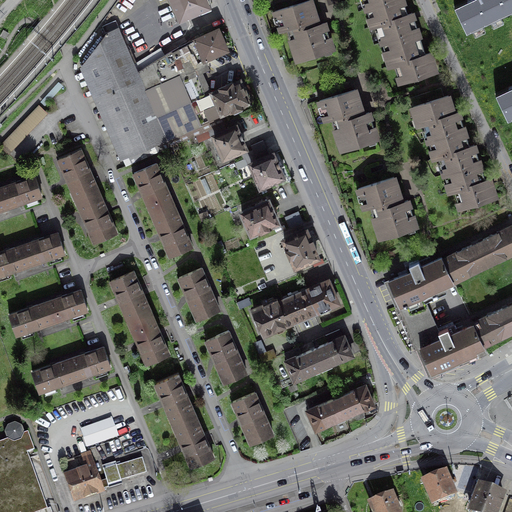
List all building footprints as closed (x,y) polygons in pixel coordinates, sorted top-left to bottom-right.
[(172,0),(174,3),(171,4),(177,19),(180,18),(181,19),(182,18),(181,17),(208,6),(207,5),(206,5),(204,0),(172,0)] [(319,24),(311,0),(309,0),(275,11),(281,30),(287,28),(297,59),(333,48),(325,22),(319,24)] [(362,0),(365,9),(368,9),(369,8),(381,42),(385,41),(398,83),(436,71),(430,52),(426,54),(412,13),(408,14),(403,0),(362,0)] [(511,0),(467,0),(455,6),(468,34),(511,12),(511,0)] [(115,20),(102,26),(105,33),(118,27),(115,20)] [(218,28),(195,39),(204,59),(205,59),(227,49),(218,28)] [(118,29),(108,34),(86,63),(130,164),(169,147),(153,110),(137,73),(118,29)] [(205,59),(204,59),(195,39),(189,42),(180,46),(169,52),(159,58),(152,63),(144,68),(137,73),(153,110),(170,103),(168,97),(171,96),(170,92),(186,85),(193,87),(202,83),(195,67),(207,62),(205,59)] [(208,94),(191,102),(204,132),(208,130),(223,123),(225,123),(221,114),(250,102),(240,80),(208,94)] [(58,82),(40,102),(45,106),(63,86),(58,82)] [(170,103),(153,110),(169,147),(204,132),(191,102),(208,94),(202,83),(193,87),(186,85),(170,92),(171,96),(168,97),(170,103)] [(511,85),(496,94),(509,121),(511,119),(511,85)] [(445,86),(410,98),(416,118),(420,116),(435,158),(438,157),(450,191),(454,190),(460,208),(496,196),(489,178),(485,179),(474,145),(470,147),(458,111),(454,112),(445,86)] [(363,114),(355,89),(319,101),(326,120),(332,118),(341,148),(377,137),(369,112),(363,114)] [(40,104),(1,144),(10,152),(48,113),(40,104)] [(210,134),(213,132),(223,157),(245,148),(236,125),(226,130),(223,123),(208,130),(210,134)] [(274,151),(251,161),(262,186),(285,177),(274,151)] [(115,232),(82,153),(60,161),(92,241),(115,232)] [(170,256),(192,247),(156,164),(134,174),(170,256)] [(34,176),(0,188),(0,209),(21,203),(41,195),(34,176)] [(394,176),(358,188),(365,208),(371,206),(381,237),(417,225),(408,200),(403,201),(394,176)] [(269,201),(242,212),(251,234),(278,223),(269,201)] [(511,222),(511,221),(386,279),(399,307),(428,294),(511,255),(511,222)] [(306,227),(282,237),(295,267),(319,256),(306,227)] [(58,233),(0,252),(0,275),(12,271),(43,261),(65,253),(58,233)] [(201,268),(179,278),(198,318),(219,309),(201,268)] [(169,353),(135,272),(113,281),(148,363),(169,353)] [(277,299),(253,310),(265,335),(338,303),(328,280),(278,302),(277,299)] [(80,290),(8,315),(15,335),(35,328),(66,318),(87,310),(80,290)] [(428,294),(399,307),(416,343),(445,330),(428,294)] [(511,299),(445,330),(416,343),(429,372),(473,351),(511,333),(511,299)] [(340,329),(284,352),(295,380),(351,356),(340,329)] [(228,330),(206,340),(224,382),(246,372),(228,330)] [(104,347),(31,373),(38,393),(57,387),(91,375),(112,367),(104,347)] [(214,457),(178,374),(156,384),(191,467),(214,457)] [(364,384),(308,409),(317,429),(345,417),(349,425),(365,418),(361,410),(374,405),(364,384)] [(273,434),(255,392),(233,402),(251,444),(273,434)] [(87,445),(116,435),(111,420),(82,430),(87,445)] [(0,511),(51,511),(31,456),(39,453),(31,432),(0,443),(0,511)] [(86,469),(67,476),(76,501),(105,492),(103,487),(147,471),(142,457),(98,472),(90,451),(81,454),(86,469)] [(454,501),(444,471),(417,481),(428,510),(454,501)] [(493,511),(501,492),(470,481),(460,511),(463,511),(493,511)] [(394,511),(388,493),(361,503),(364,511),(394,511)]
